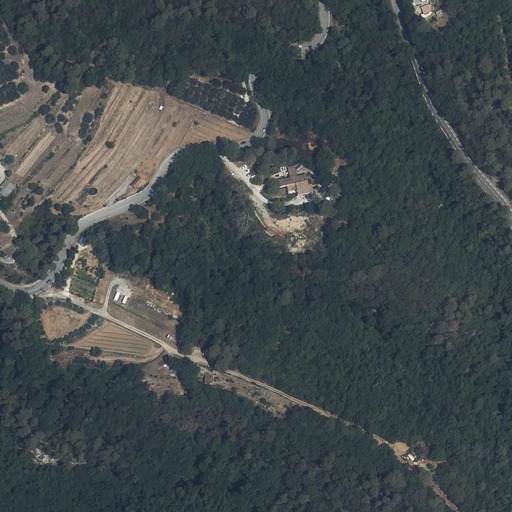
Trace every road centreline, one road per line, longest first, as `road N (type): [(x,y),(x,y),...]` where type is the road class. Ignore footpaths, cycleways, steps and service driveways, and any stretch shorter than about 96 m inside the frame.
road 1 (secondary): [(321,0),(321,41),(260,60),(255,78),(266,119),(258,136),(176,157),(147,194),(78,226),(51,278),(31,290)]
road 2 (secondary): [(511,219),(426,96),(396,0)]
road 3 (track): [(191,357),(390,442)]
road 4 (residential): [(31,290),(65,295),(191,357)]
